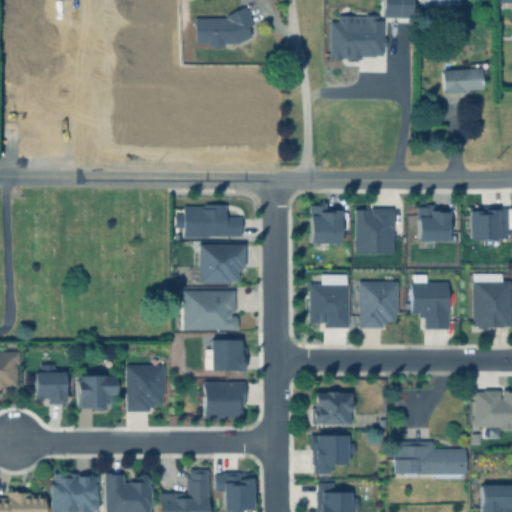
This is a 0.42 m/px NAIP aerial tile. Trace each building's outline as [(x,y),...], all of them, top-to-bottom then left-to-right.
[(407,0),(407,13),(380,14),(379,0),(407,0)] [(242,3),(250,20),(242,24),(247,33),(233,39),(232,45),(203,44),(203,43),(201,43),(201,41),(187,40),(188,14),(222,15),(242,3)] [(349,13),(361,13),(361,11),(374,12),(374,17),(379,17),(379,34),(381,34),(380,43),(378,43),(378,51),(371,51),(370,53),(356,52),(356,55),(343,55),(343,54),(337,54),(337,55),(325,55),(326,18),(333,18),(334,12),(349,12),(349,13)] [(463,90),(437,91),(435,69),(465,67),(464,63),(480,62),(481,74),(476,75),(477,87),(463,88),(463,90)] [(324,199),(324,206),(337,206),(337,240),(330,240),(330,248),(317,248),(317,240),(305,240),(305,211),(307,211),(307,201),(316,201),(316,199),(324,199)] [(430,201),(430,204),(444,204),(444,215),(442,215),(442,237),(411,237),(411,212),(412,212),(412,203),(420,203),(420,201),(430,201)] [(503,205),(503,235),(497,235),(497,244),(477,244),(477,235),(462,235),(462,207),(464,207),(464,203),(494,203),(494,205),(503,205)] [(238,236),(238,216),(222,215),(222,204),(179,204),(179,213),(170,212),(170,227),(179,227),(179,235),(238,236)] [(389,204),(389,249),(350,249),(350,206),(363,206),(363,209),(365,209),(365,204),(389,204)] [(233,237),(233,240),(240,240),(240,264),(237,264),(237,269),(234,269),(234,277),(226,277),(226,279),(194,279),(195,241),(196,241),(196,237),(233,237)] [(498,270),(498,277),(507,277),(507,322),(499,322),(499,323),(484,323),(484,324),(474,324),(474,322),(468,322),(468,278),(469,278),(469,270),(498,270)] [(422,271),(422,279),(444,279),(444,325),(419,325),(419,314),(414,314),(414,310),(406,310),(406,279),(409,279),(409,271),(422,271)] [(394,278),(393,309),(391,309),(391,317),(382,317),(382,320),(378,320),(378,324),(354,324),(354,278),(394,278)] [(344,281),(343,324),(319,324),(319,319),(304,319),(304,280),(344,281)] [(230,287),(230,309),(226,309),(226,312),(232,312),(232,314),(233,314),(233,324),(232,324),(232,326),(171,326),(170,283),(179,283),(179,287),(230,287)] [(237,338),(206,338),(206,369),(240,369),(240,346),(237,346),(237,338)] [(0,349),(16,349),(16,361),(13,361),(13,384),(1,384),(1,389),(0,389),(0,349)] [(160,362),(160,393),(158,393),(158,401),(149,401),(149,404),(144,404),(144,408),(121,408),(121,362),(160,362)] [(62,368),(62,400),(45,400),(45,398),(42,398),(42,396),(32,396),(32,392),(30,392),(30,368),(62,368)] [(112,373),(111,398),(101,398),(101,405),(89,405),(88,403),(75,403),(75,395),(73,395),(73,375),(76,375),(76,371),(102,371),(102,373),(112,373)] [(240,378),(240,402),(237,402),(237,414),(198,414),(198,378),(240,378)] [(330,388),(330,389),(345,389),(345,398),(346,398),(346,408),(345,408),(345,420),(313,420),(313,421),(307,421),(307,408),(310,408),(310,406),(309,406),(309,401),(308,401),(308,389),(319,389),(319,388),(330,388)] [(467,426),(511,426),(511,389),(468,389),(467,426)] [(349,440),(349,451),(341,451),(341,461),(325,461),(325,470),(307,470),(308,461),(306,461),(306,446),(305,446),(305,432),(341,432),(341,440),(349,440)] [(459,445),(459,470),(456,470),(456,475),(427,475),(427,470),(408,470),(408,472),(397,472),(397,470),(387,470),(387,455),(388,455),(388,438),(428,438),(428,445),(459,445)] [(204,466),(204,511),(153,511),(153,489),(182,490),(182,474),(185,474),(185,466),(204,466)] [(119,479),(124,480),(124,478),(130,478),(130,475),(133,475),(136,472),(142,472),(144,475),(144,483),(146,483),(146,504),(144,504),(143,511),(130,511),(118,511),(98,511),(100,469),(110,470),(110,471),(119,471),(119,479)] [(248,470),(248,506),(235,506),(235,511),(225,511),(225,507),(215,507),(215,488),(209,488),(209,470),(218,470),(218,469),(235,469),(235,470),(248,470)] [(94,472),(94,491),(89,491),(90,493),(93,493),(93,508),(81,508),(81,511),(45,511),(45,509),(44,509),(44,504),(43,504),(43,496),(42,496),(42,480),(47,480),(47,470),(72,470),(72,471),(88,471),(88,472),(94,472)] [(339,485),(339,489),(344,489),(344,490),(346,490),(346,495),(353,495),(353,511),(310,511),(310,488),(313,488),(313,480),(329,480),(329,485),(339,485)] [(508,481),(508,511),(477,511),(477,509),(476,509),(476,481),(508,481)] [(39,491),(39,511),(0,511),(0,494),(3,494),(3,489),(27,489),(27,491),(39,491)]
